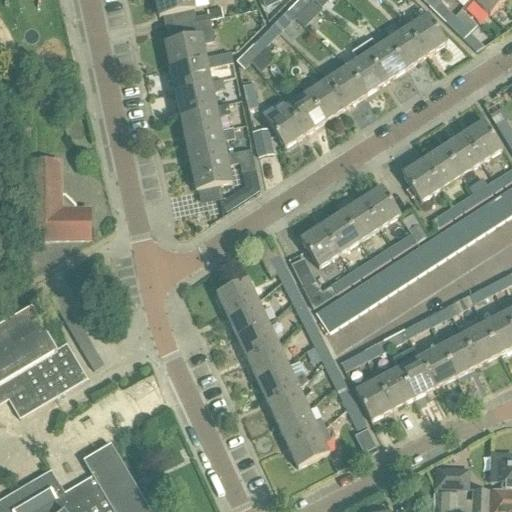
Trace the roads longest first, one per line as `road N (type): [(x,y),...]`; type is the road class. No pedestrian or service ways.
road 1 (residential): [(155,285),(511,60)]
road 2 (residential): [(155,285),(90,0)]
road 3 (residential): [(239,511),(153,314),(155,285)]
road 4 (residential): [(323,511),(511,411)]
